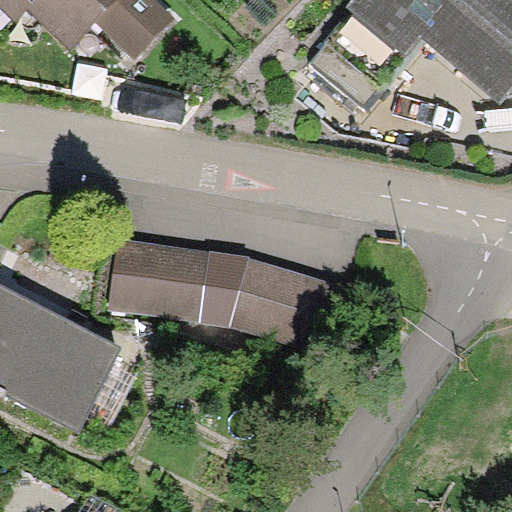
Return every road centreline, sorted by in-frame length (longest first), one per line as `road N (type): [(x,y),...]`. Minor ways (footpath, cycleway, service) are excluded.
road 1 (residential): [(0,132),(511,216)]
road 2 (residential): [(320,511),(511,242)]
